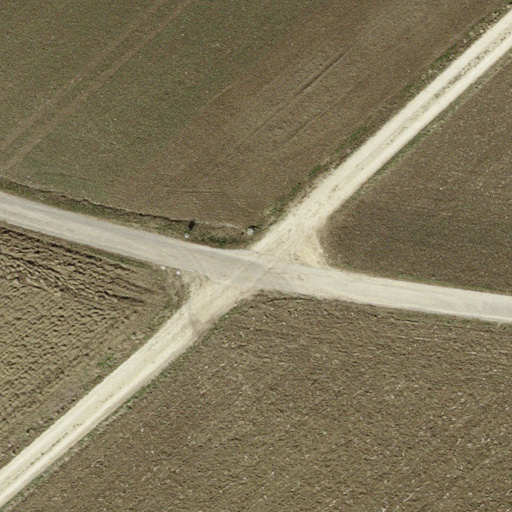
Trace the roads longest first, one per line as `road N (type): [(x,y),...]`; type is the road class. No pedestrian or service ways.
road 1 (track): [(511,29),(0,492)]
road 2 (track): [(511,305),(246,271),(0,206)]
